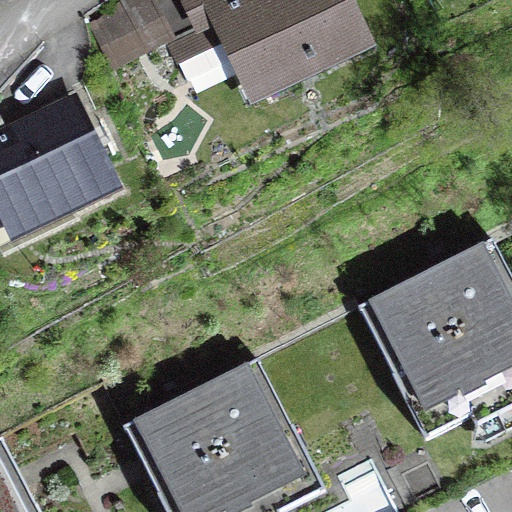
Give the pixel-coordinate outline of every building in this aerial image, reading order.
[(202,43),(181,0),(125,0),(114,6),(145,70),(202,43)] [(236,57),(257,99),(372,44),(351,0),(181,0),(202,43),(214,67),(236,57)] [(0,205),(14,233),(112,186),(70,101),(5,132),(0,122),(0,205)] [(360,308),(426,440),(376,465),(399,511),(405,511),(511,458),(511,281),(492,242),(360,308)] [(126,428),(168,511),(399,511),(376,465),(323,491),(258,362),(126,428)] [(0,511),(36,511),(0,440),(0,511)]
